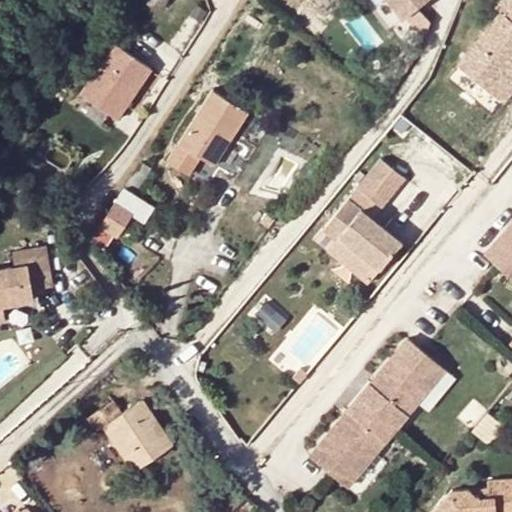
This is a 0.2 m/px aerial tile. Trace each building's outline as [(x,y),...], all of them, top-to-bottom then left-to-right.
[(391,0),(403,15),(421,0),(391,0)] [(456,62),(489,89),(509,65),(511,61),(511,0),(497,0),(494,4),(500,9),(456,62)] [(113,41),(78,92),(107,111),(115,117),(150,67),(113,41)] [(511,85),(511,67),(509,65),(489,89),(501,99),(511,85)] [(212,163),(230,134),(246,111),(211,87),(177,141),(212,163)] [(107,111),(78,92),(70,104),(99,123),(107,111)] [(230,134),(212,163),(219,167),(238,139),(230,134)] [(198,154),(177,141),(166,158),(186,172),(198,154)] [(355,187),(383,210),(406,180),(380,158),(355,187)] [(123,185),(134,192),(151,166),(139,160),(123,185)] [(123,185),(88,239),(103,250),(112,236),(116,238),(132,213),(143,220),(153,204),(134,192),(123,185)] [(322,229),(336,240),(340,236),(379,267),(399,242),(347,198),(322,229)] [(511,222),(485,252),(511,275),(511,222)] [(0,268),(0,304),(5,304),(36,299),(34,288),(55,284),(48,245),(15,251),(17,266),(0,268)] [(443,369),(407,339),(309,456),(346,486),(443,369)] [(469,395),(455,414),(490,440),(504,421),(469,395)] [(105,425),(136,470),(174,444),(143,399),(122,412),(114,400),(89,417),(97,430),(105,425)] [(490,511),(511,511),(511,478),(511,477),(485,478),(485,485),(449,487),(427,511),(463,511),(464,511),(490,511)]
